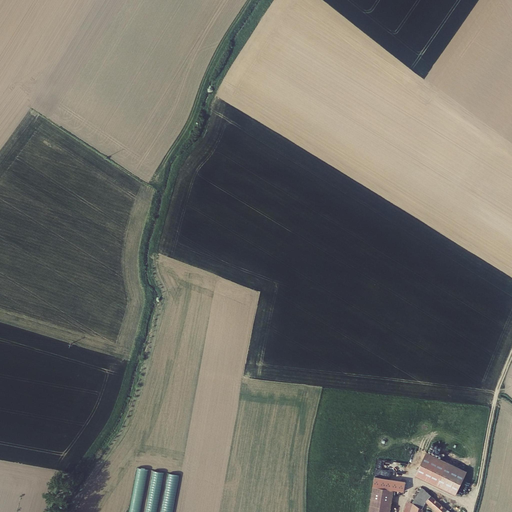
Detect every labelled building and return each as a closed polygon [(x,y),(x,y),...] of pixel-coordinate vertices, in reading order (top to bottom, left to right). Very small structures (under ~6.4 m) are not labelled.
[(464,467),(423,448),(413,471),(454,490),(464,467)] [(129,511),(140,511),(148,469),(137,467),(129,511)] [(153,470),(145,511),(156,511),(164,472),(153,470)] [(167,472),(161,511),(172,511),(178,474),(167,472)] [(403,477),(381,474),(380,483),(392,484),(397,485),(403,477)] [(366,511),(387,511),(392,484),(380,483),(371,481),(366,511)] [(420,483),(410,498),(406,511),(416,511),(418,507),(424,498),(437,510),(441,511),(455,511),(447,507),(420,483)]
